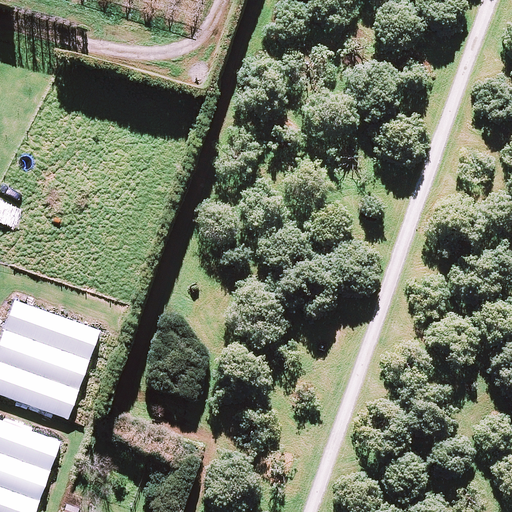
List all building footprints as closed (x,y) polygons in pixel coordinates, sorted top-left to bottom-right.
[(110,334),(25,303),(14,333),(99,364),(110,334)] [(99,364),(14,333),(3,363),(88,394),(99,364)] [(88,394),(3,363),(0,371),(0,395),(77,423),(88,394)] [(0,419),(0,453),(60,475),(71,445),(0,419)] [(0,453),(0,487),(49,505),(60,475),(0,453)] [(0,487),(0,511),(46,511),(49,505),(0,487)]
